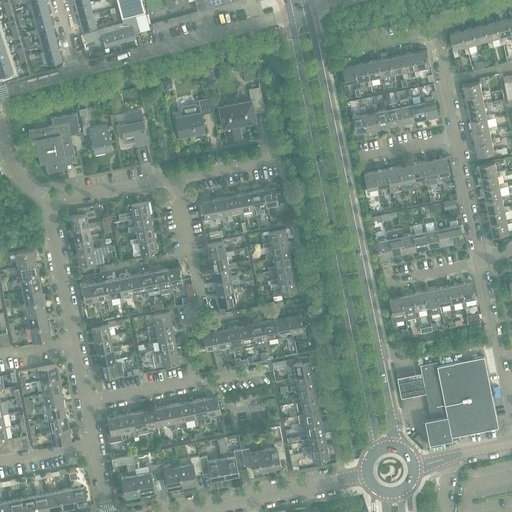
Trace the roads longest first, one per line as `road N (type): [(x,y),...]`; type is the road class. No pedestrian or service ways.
road 1 (secondary): [(289,15),(378,450)]
road 2 (secondary): [(395,447),(303,13)]
road 3 (residential): [(78,72),(289,15)]
road 4 (residential): [(511,416),(479,262)]
road 5 (residential): [(329,483),(176,511)]
road 6 (residential): [(208,322),(173,179)]
road 7 (residential): [(72,340),(47,204)]
road 8 (residential): [(47,204),(173,179)]
road 9 (residential): [(479,262),(455,137)]
